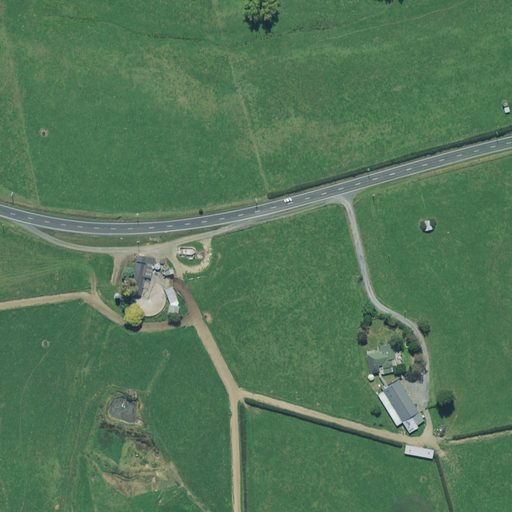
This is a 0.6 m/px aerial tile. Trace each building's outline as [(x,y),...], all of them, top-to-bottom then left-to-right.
[(430,220),(423,222),(425,232),(432,230),(430,220)] [(155,259),(138,255),(129,294),(140,296),(145,277),(150,279),(155,259)] [(179,304),(173,287),(165,290),(172,307),(179,304)] [(399,381),(399,380),(388,386),(382,376),(382,374),(384,374),(393,372),(392,367),(396,366),(394,357),(396,357),(393,343),(380,346),(381,352),(367,355),(371,374),(379,372),(379,376),(385,386),(381,388),(383,391),(377,394),(397,426),(403,422),(410,433),(418,428),(417,426),(424,421),(399,381)] [(434,451),(407,446),(405,454),(433,459),(434,451)]
